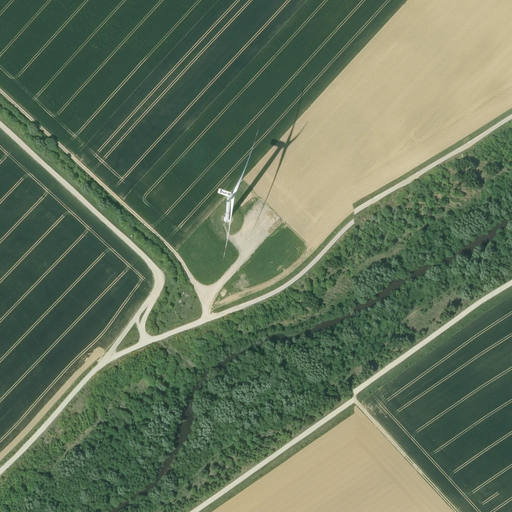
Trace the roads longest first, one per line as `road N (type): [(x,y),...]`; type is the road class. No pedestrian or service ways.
road 1 (track): [(511,130),(359,228),(273,305),(105,377),(0,486)]
road 2 (track): [(511,293),(237,491)]
road 3 (track): [(207,333),(174,272),(0,112)]
road 4 (track): [(0,146),(157,290),(159,305),(141,339),(144,359)]
road 5 (track): [(355,406),(454,511)]
